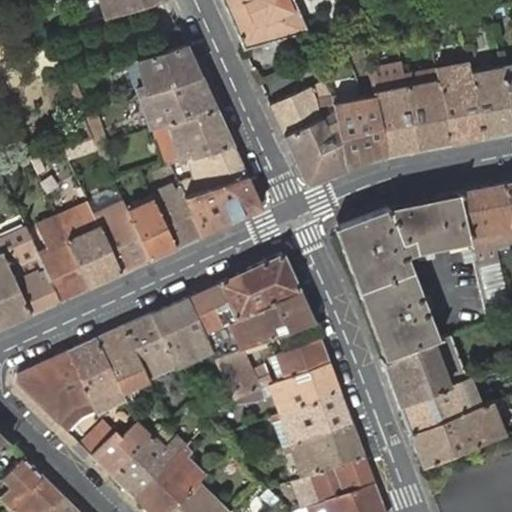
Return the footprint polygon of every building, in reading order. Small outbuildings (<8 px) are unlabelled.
[(94,0),(100,17),(157,0),(94,0)] [(308,30),(293,0),(222,0),(244,48),(308,30)] [(200,74),(186,43),(124,62),(132,88),(135,88),(137,94),(200,74)] [(370,79),(373,93),(384,153),(417,147),(405,83),(403,73),(400,61),(368,68),(370,79)] [(468,71),(466,61),(435,68),(449,141),(481,135),(468,71)] [(511,62),(500,65),(511,123),(511,62)] [(511,128),(511,123),(500,65),(468,71),(481,135),(511,128)] [(435,68),(435,67),(403,73),(405,83),(417,147),(449,141),(435,68)] [(314,72),(265,95),(269,104),(309,86),(321,80),(314,72)] [(215,106),(200,74),(137,94),(149,127),(151,126),(167,121),(215,106)] [(86,110),(72,78),(66,79),(80,111),(86,110)] [(332,95),(321,80),(309,86),(315,99),(332,95)] [(315,99),(309,86),(269,104),(283,134),(303,179),(308,181),(345,167),(336,119),(324,124),(321,116),(319,117),(315,99)] [(332,101),(332,95),(315,99),(319,117),(321,116),(334,110),(336,119),(345,167),(372,156),(384,153),(373,93),(332,101)] [(232,143),(215,106),(167,121),(151,126),(154,135),(170,130),(177,155),(179,160),(186,157),(232,143)] [(86,110),(80,111),(89,131),(101,127),(95,107),(86,110)] [(92,137),(95,144),(103,141),(106,140),(101,127),(89,131),(92,137)] [(167,158),(177,155),(170,130),(154,135),(162,159),(167,158)] [(95,144),(92,137),(62,147),(66,156),(97,147),(95,144)] [(106,140),(103,141),(95,144),(97,147),(104,163),(115,160),(108,140),(106,140)] [(246,175),(232,143),(186,157),(193,180),(179,185),(184,194),(246,175)] [(261,206),(246,175),(184,194),(202,233),(261,206)] [(511,225),(511,180),(502,182),(511,226),(511,225)] [(511,240),(511,225),(511,226),(502,182),(457,191),(458,197),(468,239),(471,248),(511,240)] [(152,197),(174,246),(202,233),(184,194),(179,185),(174,187),(172,183),(150,193),(151,194),(152,197)] [(432,339),(399,255),(411,251),(461,241),(468,239),(458,197),(457,191),(381,206),(328,227),(379,358),(432,339)] [(124,206),(149,257),(174,246),(152,197),(151,194),(124,206)] [(90,208),(92,212),(119,200),(117,196),(90,208)] [(92,212),(120,270),(149,257),(124,206),(121,200),(119,200),(92,212)] [(56,215),(61,226),(88,285),(120,270),(92,212),(90,208),(87,201),(56,215)] [(40,236),(31,239),(58,299),(88,285),(61,226),(56,215),(35,223),(40,236)] [(26,228),(26,226),(0,237),(0,247),(2,251),(26,307),(36,303),(38,308),(58,299),(31,239),(26,228)] [(2,251),(0,251),(0,324),(29,312),(26,307),(2,251)] [(281,252),(218,281),(234,317),(298,288),(281,252)] [(218,281),(186,295),(212,350),(215,356),(239,347),(251,342),(263,338),(313,320),(299,290),(298,288),(234,317),(218,281)] [(186,295),(150,312),(175,365),(175,366),(182,363),(178,354),(201,343),(205,352),(212,350),(186,295)] [(26,307),(29,312),(38,308),(36,303),(26,307)] [(175,365),(150,312),(123,324),(147,378),(153,375),(151,371),(165,364),(168,369),(175,365)] [(121,391),(148,379),(147,378),(123,324),(95,337),(121,391)] [(456,380),(465,377),(450,333),(432,339),(379,358),(397,404),(449,383),(456,380)] [(119,400),(124,397),(121,391),(95,337),(67,349),(90,397),(97,412),(99,414),(104,411),(100,402),(116,394),(119,400)] [(329,362),(319,337),(276,353),(285,378),(329,362)] [(215,356),(234,397),(243,394),(261,387),(268,384),(273,383),(270,378),(269,373),(265,363),(250,369),(241,351),(252,348),(253,350),(266,345),(263,338),(251,342),(239,347),(215,356)] [(90,397),(67,349),(17,372),(16,380),(58,422),(73,406),(90,397)] [(268,409),(270,415),(278,412),(339,390),(329,362),(285,378),(278,381),(273,383),(268,384),(276,406),(268,409)] [(153,375),(168,369),(165,364),(151,371),(153,375)] [(463,403),(465,409),(467,408),(456,380),(449,383),(458,405),(463,403)] [(397,404),(408,432),(465,409),(463,403),(458,405),(449,383),(397,404)] [(261,387),(243,394),(246,402),(264,395),(261,387)] [(278,412),(290,443),(350,420),(339,390),(278,412)] [(100,402),(104,409),(125,399),(124,397),(119,400),(116,394),(100,402)] [(509,425),(511,430),(511,415),(504,396),(497,398),(500,404),(493,407),(501,427),(509,425)] [(94,407),(90,397),(73,406),(58,422),(64,427),(77,413),(94,407)] [(408,432),(422,465),(489,437),(511,430),(509,425),(501,427),(493,407),(500,404),(497,398),(475,405),(467,408),(465,409),(408,432)] [(164,408),(159,399),(136,420),(120,435),(115,430),(91,454),(114,476),(152,436),(144,429),(164,408)] [(80,443),(91,454),(115,430),(104,420),(80,443)] [(350,420),(290,443),(283,446),(286,453),(292,451),(302,475),(363,453),(350,420)] [(165,449),(152,436),(114,476),(135,497),(184,445),(190,439),(184,433),(180,437),(178,434),(165,449)] [(184,445),(135,497),(150,511),(167,511),(197,480),(204,473),(186,456),(191,451),(184,445)] [(363,453),(302,475),(313,503),(373,481),(363,453)] [(0,478),(0,497),(11,507),(42,475),(22,456),(0,478)] [(43,511),(62,495),(42,475),(11,507),(5,511),(43,511)] [(229,511),(197,480),(167,511),(229,511)] [(384,511),(382,503),(373,481),(313,503),(306,506),(294,510),(294,511),(313,511),(317,511),(384,511)] [(79,511),(62,495),(43,511),(79,511)]
